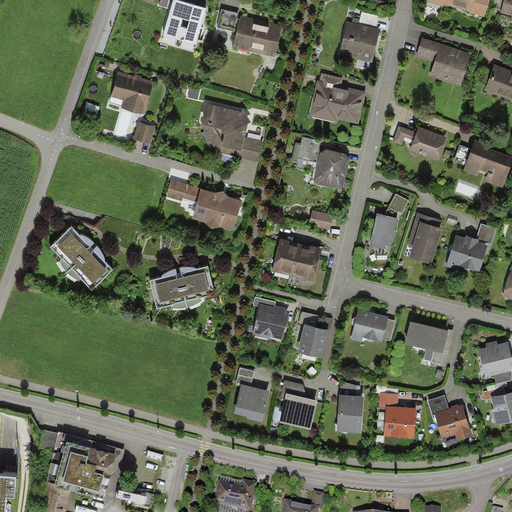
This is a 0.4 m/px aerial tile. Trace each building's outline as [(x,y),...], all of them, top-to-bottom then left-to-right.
[(206,8),(178,0),(173,0),(163,36),(196,45),(206,8)] [(427,0),(427,1),(447,7),(447,5),(470,11),(473,0),(427,0)] [(489,0),(473,0),(470,11),(470,13),(484,17),(489,0)] [(511,0),(504,0),(501,13),(511,16),(511,0)] [(239,13),(221,9),(217,27),(233,31),(233,29),(237,30),(240,19),(237,18),(239,13)] [(360,19),(359,24),(376,28),(379,16),(362,11),(360,19)] [(282,25),(241,15),(240,19),(237,30),(233,47),(275,57),(282,25)] [(352,22),(347,21),(340,54),(372,62),(377,43),(380,29),(376,28),(359,24),(360,19),(353,18),(352,22)] [(434,61),(440,43),(422,37),(416,56),(434,61)] [(471,53),(440,43),(434,61),(430,76),(461,86),(471,53)] [(511,70),(495,64),(485,90),(511,100),(511,70)] [(134,76),(119,71),(111,96),(123,100),(121,107),(144,114),(154,81),(141,78),(142,76),(135,74),(134,76)] [(322,72),(320,81),(341,86),(343,78),(322,72)] [(320,81),(317,80),(308,115),(337,122),(338,119),(358,124),(366,92),(341,86),(320,81)] [(240,112),(207,103),(201,125),(219,153),(240,157),(245,137),(248,124),(251,122),(243,109),(240,112)] [(156,127),(139,122),(133,138),(151,144),(156,127)] [(447,137),(419,126),(416,133),(398,126),(393,141),(402,145),(405,137),(413,140),(410,150),(438,161),(447,137)] [(264,141),(245,137),(240,157),(259,162),(264,141)] [(315,162),(320,140),(303,137),(298,158),(315,162)] [(491,145),(475,139),(471,149),(465,166),(463,170),(477,176),(479,170),(488,173),(485,181),(502,187),(511,161),(511,156),(490,149),(491,145)] [(465,166),(471,149),(460,145),(454,161),(465,166)] [(326,149),(320,153),(314,180),(317,184),(338,189),(343,187),(350,161),(350,159),(347,154),(326,149)] [(451,152),(446,149),(443,157),(448,159),(451,152)] [(201,187),(171,179),(166,196),(182,201),(183,198),(197,202),(201,188),(201,187)] [(215,193),(201,188),(197,202),(192,219),(206,223),(212,228),(219,226),(234,230),(242,201),(229,197),(223,191),(215,193)] [(396,194),(389,207),(402,214),(409,201),(396,194)] [(385,215),(377,213),(369,246),(390,250),(393,237),(395,238),(397,231),(395,231),(398,218),(402,214),(389,207),(385,215)] [(334,215),(312,210),(310,221),(316,222),(319,227),(330,229),(334,215)] [(441,220),(418,212),(408,243),(413,245),(409,257),(431,264),(442,228),(439,227),(441,220)] [(458,221),(448,218),(446,223),(456,226),(458,221)] [(496,228),(481,224),(476,239),(479,239),(479,240),(492,244),(496,228)] [(92,248),(91,247),(94,243),(93,241),(91,239),(88,238),(85,236),(83,235),(81,234),(80,235),(71,227),(50,247),(60,257),(58,259),(59,260),(60,262),(61,266),(65,271),(66,273),(69,275),(72,277),(76,279),(79,281),(81,279),(92,291),(113,270),(105,261),(105,260),(105,259),(105,258),(104,256),(103,254),(102,251),(99,248),(97,246),(94,250),(92,248)] [(465,238),(456,235),(446,267),(458,271),(460,266),(479,272),(487,245),(478,242),(479,240),(479,239),(476,239),(466,235),(465,238)] [(272,271),(293,276),(301,243),(296,242),(280,238),(272,271)] [(307,245),(301,243),(293,276),(314,281),(322,248),(307,245)] [(162,278),(150,281),(157,309),(171,306),(172,308),(175,308),(180,308),(183,308),(188,307),(190,307),(194,305),(199,302),(201,301),(201,298),(215,295),(213,289),(208,266),(196,269),(195,268),(194,267),(192,267),(190,267),(187,267),(184,267),(182,267),(180,267),(181,273),(179,274),(177,274),(176,268),(173,269),(171,270),(169,271),(166,272),(163,274),(161,276),(162,278)] [(511,268),(511,270),(502,296),(511,299),(511,268)] [(253,305),(259,307),(260,303),(274,307),(274,305),(275,306),(276,302),(255,297),(253,305)] [(274,307),(260,303),(259,307),(252,335),(270,339),(270,337),(282,340),(290,311),(285,310),(285,308),(275,306),(274,305),(274,307)] [(388,317),(358,309),(351,339),(362,342),(363,337),(382,342),(383,339),(388,319),(388,317)] [(302,311),(299,323),(304,324),(329,330),(332,319),(302,311)] [(395,321),(388,319),(383,339),(391,341),(395,321)] [(448,331),(410,322),(405,344),(426,349),(424,359),(431,361),(431,363),(445,367),(454,330),(448,329),(448,331)] [(329,330),(304,324),(298,353),(323,358),(329,330)] [(486,347),(478,349),(485,377),(493,375),(509,371),(511,370),(511,355),(509,341),(498,344),(497,341),(485,344),(486,347)] [(255,371),(240,367),(236,385),(240,386),(241,384),(251,386),(255,371)] [(511,380),(509,371),(493,375),(496,384),(506,381),(511,380)] [(303,384),(285,380),(280,401),(284,402),(286,393),(308,398),(303,384)] [(508,386),(506,381),(496,384),(487,386),(488,391),(504,387),(508,386)] [(341,382),(340,395),(360,397),(361,386),(341,382)] [(251,386),(241,384),(240,386),(234,413),(247,416),(247,419),(262,422),(270,391),(251,386)] [(491,397),(505,394),(504,387),(488,391),(483,392),(485,400),(491,398),(491,397)] [(511,391),(505,394),(491,397),(491,398),(494,409),(491,410),(495,425),(511,420),(511,391)] [(308,398),(286,393),(284,402),(280,422),(311,429),(318,401),(308,398)] [(399,394),(380,393),(379,409),(386,409),(386,406),(398,407),(399,394)] [(340,395),(337,432),(361,434),(364,397),(360,397),(340,395)] [(449,408),(445,395),(428,400),(433,418),(436,417),(435,413),(449,408)] [(449,408),(435,413),(436,417),(442,438),(455,434),(457,440),(473,435),(463,404),(459,406),(458,404),(451,406),(451,408),(449,408)] [(398,407),(386,406),(386,409),(384,436),(414,438),(416,408),(398,407)] [(15,500),(17,477),(0,475),(0,511),(5,511),(7,499),(15,500)] [(222,476),(221,480),(242,485),(243,481),(222,476)] [(257,482),(244,479),(243,481),(242,485),(221,480),(219,480),(214,502),(221,503),(249,509),(251,510),(257,482)] [(314,491),(311,505),(319,506),(319,508),(322,509),(325,493),(314,491)] [(311,505),(285,499),(282,511),(317,511),(319,508),(319,506),(311,505)] [(221,511),(248,511),(249,509),(221,503),(219,511),(221,511)]
